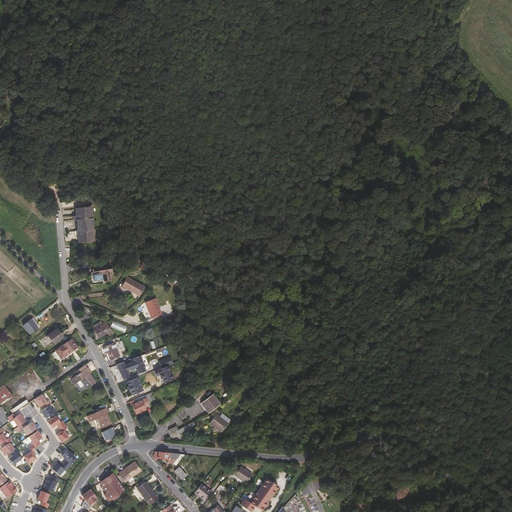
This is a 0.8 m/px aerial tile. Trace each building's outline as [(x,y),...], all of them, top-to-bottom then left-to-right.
[(91,194),(75,196),(76,202),(74,203),(74,208),(77,207),(78,218),(76,218),(76,223),(79,223),(79,230),(95,228),(91,194)] [(112,256),(101,256),(93,257),(93,264),(96,264),(103,263),(103,272),(110,271),(110,263),(113,263),(112,256)] [(144,278),(133,268),(129,266),(122,275),(125,278),(127,277),(138,286),(144,278)] [(163,301),(156,285),(146,289),(152,305),(163,301)] [(89,320),(90,319),(99,313),(97,310),(94,312),(87,317),(89,320)] [(99,313),(90,319),(95,327),(103,322),(105,325),(109,322),(101,311),(99,313)] [(34,315),(26,322),(32,330),(41,324),(34,315)] [(126,333),(130,331),(127,325),(115,330),(117,335),(125,332),(126,333)] [(58,327),(48,335),(54,344),(65,336),(58,327)] [(109,329),(95,334),(96,338),(98,337),(100,343),(103,342),(105,349),(115,345),(109,329)] [(75,337),(58,349),(64,357),(80,345),(75,337)] [(171,349),(168,343),(157,348),(160,355),(171,349)] [(134,345),(113,354),(119,369),(126,366),(123,360),(126,359),(129,358),(128,357),(132,356),(134,362),(142,359),(137,347),(136,348),(134,345)] [(158,360),(161,368),(154,370),(156,376),(160,374),(163,382),(174,379),(169,365),(173,364),(171,356),(158,360)] [(79,369),(75,372),(77,375),(71,379),(74,384),(81,380),(87,388),(95,382),(90,374),(88,372),(90,371),(86,364),(79,369)] [(130,369),(124,371),(130,384),(136,381),(130,369)] [(0,386),(0,403),(0,404),(12,396),(3,384),(0,386)] [(132,389),(125,393),(127,396),(129,396),(133,405),(142,400),(140,396),(145,394),(143,388),(134,393),(132,389)] [(43,405),(45,408),(49,405),(51,404),(49,401),(47,402),(41,394),(34,399),(39,407),(43,405)] [(213,394),(201,403),(208,413),(219,405),(220,404),(213,394)] [(54,412),(49,405),(45,408),(41,411),(45,418),(50,415),(52,418),(56,416),(58,414),(55,411),(54,412)] [(106,412),(108,411),(106,408),(87,416),(90,422),(97,419),(102,429),(111,424),(107,414),(106,412)] [(21,425),(25,422),(20,414),(15,417),(13,414),(10,416),(8,417),(10,421),(13,419),(13,420),(17,425),(18,427),(21,425)] [(214,427),(216,429),(220,432),(227,423),(216,415),(209,423),(214,427)] [(59,428),(65,424),(62,421),(60,422),(56,416),(52,418),(47,422),(51,428),(57,425),(59,428)] [(18,427),(15,429),(18,432),(23,428),(28,435),(36,429),(32,422),(23,428),(21,425),(18,427)] [(179,430),(177,431),(179,434),(191,428),(191,426),(194,424),(193,422),(183,427),(179,430)] [(67,428),(65,424),(59,428),(61,432),(56,435),(61,443),(69,438),(64,430),(67,428)] [(169,430),(171,434),(177,431),(179,430),(176,426),(169,430)] [(42,438),(38,431),(29,437),(33,443),(32,444),(32,445),(34,448),(40,444),(37,441),(42,438)] [(7,440),(4,442),(6,445),(1,449),(6,455),(10,452),(14,449),(10,443),(12,441),(9,438),(7,440)] [(24,456),(29,464),(36,459),(32,453),(36,450),(34,448),(32,445),(28,447),(31,451),(24,456)] [(14,449),(10,452),(13,455),(8,459),(13,465),(21,459),(17,453),(18,452),(16,448),(14,449)] [(63,463),(68,468),(71,464),(70,463),(75,457),(67,450),(62,456),(66,460),(63,463)] [(169,459),(170,453),(155,451),(155,454),(154,454),(153,456),(154,456),(154,458),(156,460),(158,458),(169,459)] [(168,463),(173,463),(180,454),(178,454),(170,453),(169,459),(168,461),(168,463)] [(176,465),(185,454),(180,454),(173,463),(176,465)] [(119,474),(117,476),(122,483),(124,481),(125,482),(140,471),(135,462),(119,474)] [(65,471),(68,468),(63,463),(60,466),(56,463),(51,469),(59,475),(64,470),(65,471)] [(252,474),(241,467),(239,469),(234,466),(230,471),(235,474),(235,475),(246,483),(252,474)] [(182,479),(186,476),(179,468),(175,472),(182,479)] [(102,481),(100,483),(107,493),(104,495),(109,502),(113,499),(114,501),(119,497),(118,495),(124,490),(112,474),(102,481)] [(47,478),(43,488),(53,492),(57,483),(58,483),(59,479),(53,476),(51,480),(47,478)] [(421,481),(425,490),(433,486),(429,480),(428,480),(426,478),(421,481)] [(278,487),(266,479),(250,503),(262,511),(264,507),(266,507),(268,504),(267,503),(278,487)] [(433,486),(425,490),(427,492),(436,488),(431,479),(429,480),(433,486)] [(145,482),(143,480),(140,482),(142,485),(137,488),(149,505),(158,498),(146,482),(145,482)] [(10,481),(0,488),(0,489),(6,498),(16,491),(12,484),(10,481)] [(202,483),(211,489),(212,487),(204,481),(202,483)] [(107,493),(100,483),(97,485),(104,495),(107,493)] [(204,499),(210,491),(201,484),(194,492),(204,499)] [(398,500),(417,492),(414,484),(395,491),(398,500)] [(97,499),(90,489),(82,496),(88,504),(91,502),(92,503),(97,499)] [(49,494),(41,491),(37,499),(42,502),(41,505),(47,508),(49,504),(46,503),(49,494)] [(389,500),(388,496),(383,493),(379,495),(369,503),(374,509),(379,505),(385,505),(387,503),(389,500)] [(232,511),(238,511),(245,503),(241,500),(232,511)] [(353,505),(357,511),(360,511),(367,510),(363,501),(353,505)]
